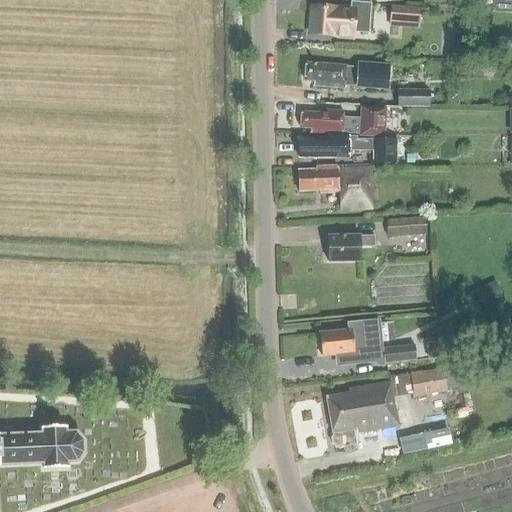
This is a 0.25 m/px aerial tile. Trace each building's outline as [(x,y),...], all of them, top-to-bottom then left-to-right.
[(511,0),(495,0),(495,11),(511,10),(511,0)] [(351,10),(314,8),(313,22),(311,25),(312,30),(312,36),(348,38),(348,30),(368,31),(369,4),(351,3),(351,10)] [(421,9),(391,6),(389,28),(419,30),(421,9)] [(357,87),(389,90),(390,67),(359,65),(359,69),(347,68),(347,67),(307,64),(306,82),(315,83),(315,87),(345,89),(346,85),(357,86),(357,87)] [(511,67),(501,67),(500,74),(505,81),(511,80),(511,67)] [(400,91),(399,107),(429,109),(430,93),(400,91)] [(359,118),(355,118),(341,118),(341,112),(320,110),(320,113),(300,113),(299,129),(310,129),(309,134),(341,135),(341,134),(359,135),(383,136),(384,108),(360,108),(359,118)] [(329,137),(329,141),(299,140),(299,155),(306,155),(306,158),(331,158),(331,156),(348,156),(348,151),(374,151),(374,164),(396,164),(396,140),(357,140),(357,137),(329,137)] [(298,172),(299,192),(319,190),(319,194),(339,193),(341,212),(372,209),(370,165),(337,166),(337,167),(315,168),(315,171),(298,172)] [(387,222),(388,239),(426,236),(425,220),(387,222)] [(328,237),(329,263),(360,262),(360,248),(374,248),(374,237),(360,238),(360,237),(328,237)] [(505,303),(495,282),(478,290),(488,311),(505,303)] [(350,331),(319,334),(321,358),(337,356),(338,364),(375,360),(379,364),(384,364),(383,350),(377,350),(375,325),(379,325),(379,323),(350,326),(350,331)] [(452,341),(427,344),(429,360),(454,357),(452,341)] [(414,346),(383,350),(384,364),(416,361),(414,346)] [(443,369),(446,389),(461,387),(458,366),(443,369)] [(410,374),(414,397),(447,392),(446,389),(443,369),(410,374)] [(331,435),(332,435),(332,437),(330,439),(331,445),(334,447),(334,450),(356,446),(354,434),(399,427),(392,382),(348,389),(349,394),(325,398),(331,435)] [(43,436),(0,437),(0,465),(42,464),(42,471),(66,470),(66,464),(79,463),(85,455),(85,444),(76,436),(66,436),(66,431),(43,432),(43,436)]
